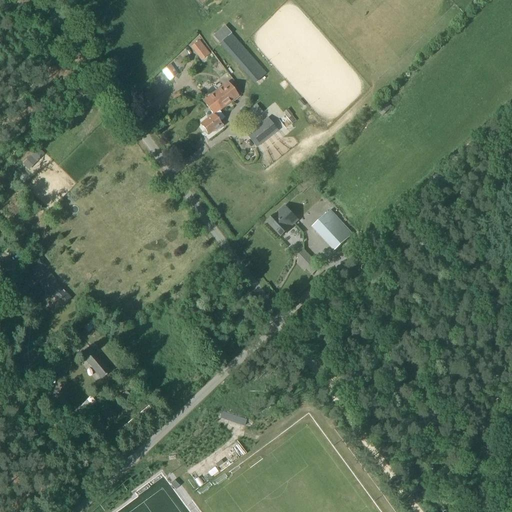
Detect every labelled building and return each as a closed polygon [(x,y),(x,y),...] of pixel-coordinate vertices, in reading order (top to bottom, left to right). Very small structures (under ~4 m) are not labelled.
[(226,23),(214,34),(220,41),(232,30),(226,23)] [(254,85),(266,74),(230,34),(218,44),(254,85)] [(202,39),(193,45),(202,59),(212,53),(202,39)] [(169,82),(178,75),(169,64),(161,71),(169,82)] [(215,101),(221,109),(238,96),(228,83),(203,102),(207,107),(215,101)] [(171,101),(180,96),(177,92),(169,97),(171,101)] [(219,111),(221,109),(215,101),(207,107),(213,115),(200,125),(208,135),(214,130),(215,131),(222,126),(219,122),(224,118),(219,111)] [(238,108),(244,111),(248,104),(242,101),(238,108)] [(382,117),(391,107),(386,101),(376,111),(382,117)] [(256,123),(267,113),(259,105),(248,115),(256,123)] [(288,119),(292,116),(287,109),(283,113),(288,119)] [(256,148),(277,131),(267,118),(245,135),(256,148)] [(291,125),(290,132),(298,134),(300,127),(291,125)] [(22,164),(28,170),(44,154),(38,148),(22,164)] [(297,221),(284,207),(275,215),(267,222),(281,237),(288,230),(288,229),(297,221)] [(334,252),(352,235),(330,211),(312,227),(334,252)] [(303,249),(295,258),(299,261),(307,253),(303,249)] [(46,267),(38,257),(25,267),(33,277),(46,267)] [(314,261),(306,269),(310,274),(319,265),(315,261),(314,261)] [(70,298),(55,282),(56,280),(48,272),(38,282),(45,289),(53,298),(54,297),(62,306),(70,298)] [(77,343),(87,333),(82,327),(72,337),(77,343)] [(102,378),(109,372),(89,348),(81,354),(102,378)] [(83,416),(92,407),(86,401),(77,410),(83,416)] [(121,438),(152,412),(148,406),(116,432),(121,438)] [(201,476),(196,479),(200,485),(205,482),(201,476)] [(175,490),(179,487),(174,481),(170,484),(175,490)] [(167,502),(175,497),(172,492),(164,497),(167,502)]
